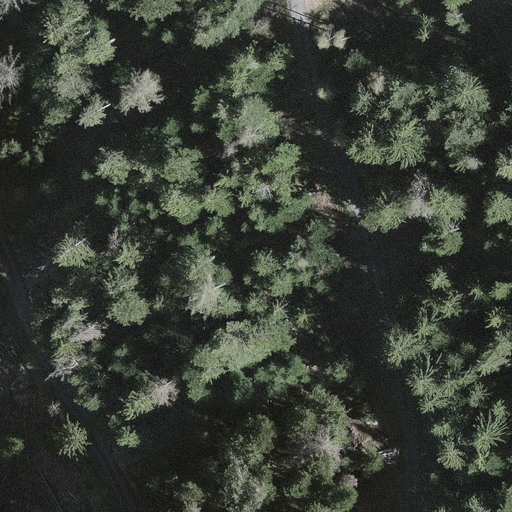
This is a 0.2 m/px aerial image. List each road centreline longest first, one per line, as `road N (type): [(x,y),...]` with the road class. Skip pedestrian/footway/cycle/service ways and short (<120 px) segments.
road 1 (unclassified): [(409,511),(407,443),(383,298),(306,76),(294,0)]
road 2 (unclassified): [(0,250),(27,324),(131,511)]
